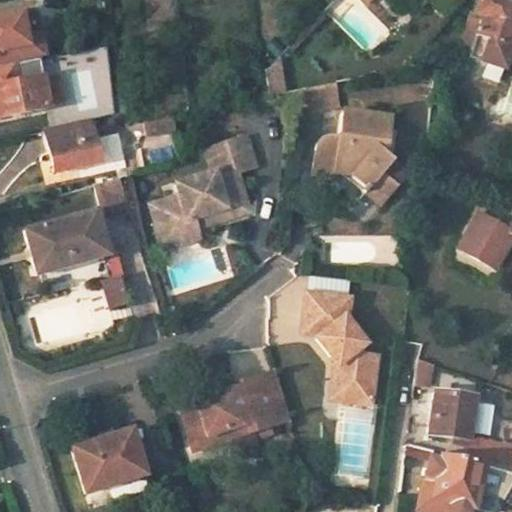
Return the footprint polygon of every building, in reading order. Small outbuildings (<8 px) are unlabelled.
[(480,19),(467,60),(504,71),(511,46),(511,27),(504,25),(511,3),(502,0),(476,0),(470,16),(480,19)] [(0,67),(24,62),(41,59),(36,37),(22,40),(17,15),(0,18),(0,67)] [(263,70),(266,97),(279,95),(274,59),(263,70)] [(0,67),(0,118),(35,111),(24,62),(0,67)] [(113,96),(115,114),(125,112),(123,96),(113,96)] [(335,140),(323,139),(321,140),(319,140),(317,142),(315,143),(314,145),(313,147),(312,149),(310,175),(331,178),(333,175),(340,175),(363,190),(361,193),(377,205),(393,186),(378,173),(388,161),(381,156),(385,121),(338,116),(335,140)] [(160,129),(172,127),(170,117),(142,122),(144,136),(160,133),(160,129)] [(87,122),(41,131),(50,172),(95,163),(87,122)] [(205,226),(218,222),(223,211),(242,204),(234,175),(252,169),(242,138),(201,150),(208,173),(170,184),(174,196),(146,204),(152,227),(163,229),(167,247),(195,239),(192,230),(189,221),(202,217),(205,226)] [(114,190),(97,195),(102,212),(119,207),(114,190)] [(357,199),(373,211),(377,205),(361,193),(357,199)] [(218,222),(246,214),(242,204),(223,211),(218,222)] [(511,218),(505,230),(476,212),(455,245),(491,267),(511,234),(511,233),(511,218)] [(94,213),(21,233),(33,277),(106,258),(94,213)] [(192,230),(205,226),(202,217),(189,221),(192,230)] [(152,227),(159,249),(167,247),(163,229),(152,227)] [(117,278),(99,284),(107,310),(126,305),(117,278)] [(365,408),(371,361),(357,358),(351,350),(353,349),(345,340),(349,337),(337,322),(340,302),(301,298),(297,337),(313,339),(315,340),(312,342),(334,367),(331,370),(329,382),(339,384),(336,404),(365,408)] [(345,340),(353,349),(357,345),(349,337),(345,340)] [(429,366),(415,361),(412,382),(427,385),(429,366)] [(252,381),(266,429),(280,424),(281,427),(285,426),(268,373),(265,374),(266,376),(252,381)] [(252,381),(229,387),(230,391),(189,404),(190,407),(174,412),(185,446),(218,435),(221,443),(225,453),(250,446),(249,442),(268,436),(266,429),(252,381)] [(329,382),(326,403),(336,404),(339,384),(329,382)] [(477,391),(435,387),(430,434),(472,439),(477,391)] [(140,427),(70,449),(83,498),(155,476),(140,427)] [(218,435),(185,446),(188,454),(221,443),(218,435)] [(478,511),(488,462),(428,450),(416,511),(478,511)]
